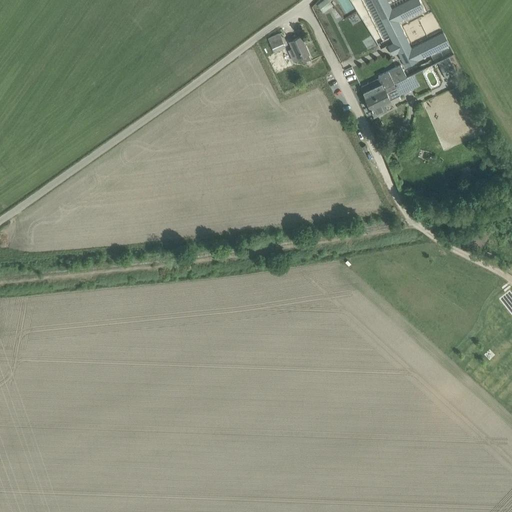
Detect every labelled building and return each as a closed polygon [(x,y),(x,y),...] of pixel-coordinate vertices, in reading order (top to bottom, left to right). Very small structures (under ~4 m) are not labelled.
[(328,0),(322,0),(317,5),(323,12),(332,5),(328,0)] [(371,0),(398,53),(405,67),(449,44),(443,32),(411,48),(398,21),(423,8),(419,0),(408,0),(391,9),(387,0),(371,0)] [(274,52),(285,47),(279,33),(268,38),(274,52)] [(304,61),(310,59),(308,54),(301,37),(289,42),(293,49),(289,51),(293,60),(302,56),(304,61)] [(459,76),(449,57),(438,64),(447,82),(459,76)] [(406,77),(401,65),(378,76),(379,79),(361,87),(367,101),(379,95),(378,93),(385,90),(384,88),(406,77)] [(379,95),(367,101),(370,108),(371,110),(372,110),(374,116),(386,110),(382,103),(413,88),(407,76),(406,77),(384,88),(385,90),(378,93),(379,95)] [(462,83),(451,89),(458,101),(469,96),(462,83)]
